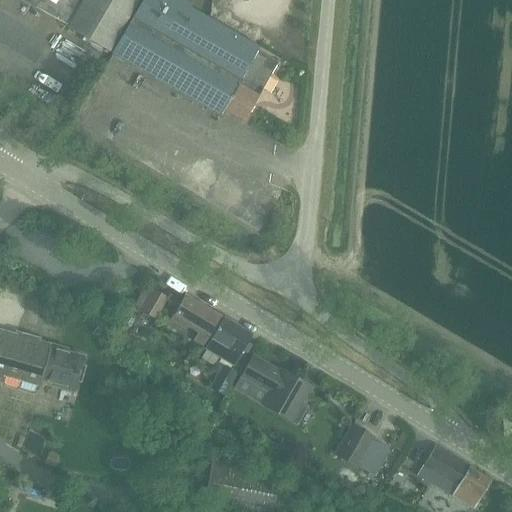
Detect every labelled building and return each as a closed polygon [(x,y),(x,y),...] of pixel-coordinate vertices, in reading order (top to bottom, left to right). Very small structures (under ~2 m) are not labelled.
[(67,27),(109,51),(137,0),(21,0),(34,7),(35,6),(68,25),(67,27)] [(258,50),(260,46),(215,21),(192,7),(194,3),(188,0),(141,0),(112,53),(113,54),(176,89),(220,114),(223,108),(244,120),(278,61),(258,50)] [(46,143),(36,137),(31,145),(41,151),(46,143)] [(145,286),(134,304),(142,309),(148,297),(151,290),(145,286)] [(150,321),(153,316),(155,318),(166,296),(152,289),(151,290),(148,297),(142,309),(141,310),(143,311),(128,336),(126,339),(142,346),(152,329),(155,324),(150,321)] [(199,329),(192,340),(203,346),(220,315),(185,294),(170,320),(185,330),(190,323),(199,329)] [(223,317),(206,347),(234,363),(251,333),(223,317)] [(83,355),(49,345),(49,344),(0,329),(0,382),(1,383),(1,385),(35,395),(38,382),(72,391),(83,355)] [(299,385),(301,381),(281,369),(280,372),(252,355),(240,376),(268,393),(262,402),(282,413),(280,417),(294,425),(313,393),(299,385)] [(225,395),(238,373),(223,364),(210,387),(225,395)] [(373,437),(351,425),(336,453),(357,465),(371,439),(373,437)] [(401,433),(393,447),(401,452),(408,439),(401,433)] [(357,465),(356,467),(373,476),(388,448),(379,444),(371,439),(357,465)] [(472,508),(489,479),(490,478),(435,444),(416,475),(451,496),(451,495),(472,508)] [(201,506),(231,511),(275,511),(282,479),(209,464),(201,506)]
